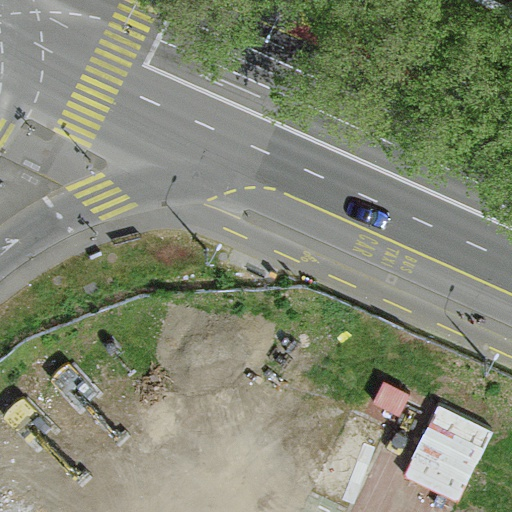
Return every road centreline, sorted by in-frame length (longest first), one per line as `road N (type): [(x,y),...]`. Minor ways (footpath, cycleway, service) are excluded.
road 1 (tertiary): [(0,257),(33,233),(155,178),(227,160),(316,155)]
road 2 (primary): [(316,155),(46,25)]
road 3 (unknown): [(303,511),(59,407)]
road 4 (primary): [(511,244),(316,155)]
